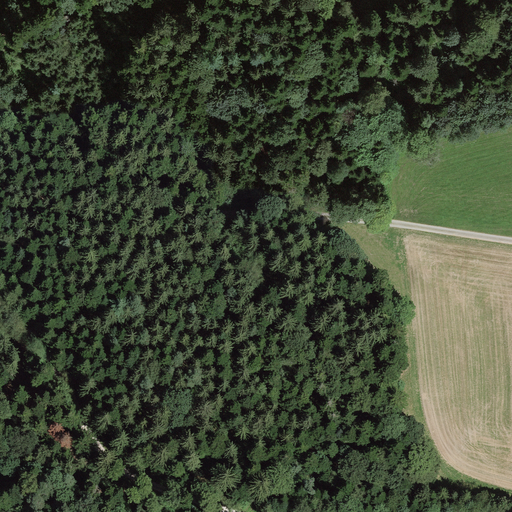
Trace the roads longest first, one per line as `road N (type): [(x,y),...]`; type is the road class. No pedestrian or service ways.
road 1 (track): [(0,102),(98,161),(206,208),(511,241)]
road 2 (track): [(0,305),(47,355),(109,463),(231,511)]
